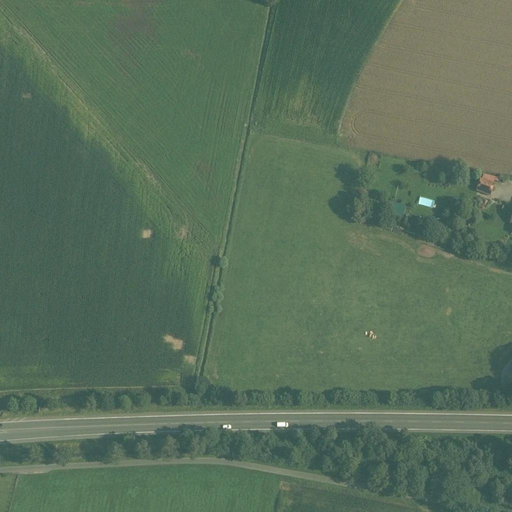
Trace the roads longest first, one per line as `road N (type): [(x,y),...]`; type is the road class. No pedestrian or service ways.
road 1 (primary): [(511,423),(0,431)]
road 2 (unclassified): [(0,471),(203,461),(491,511)]
